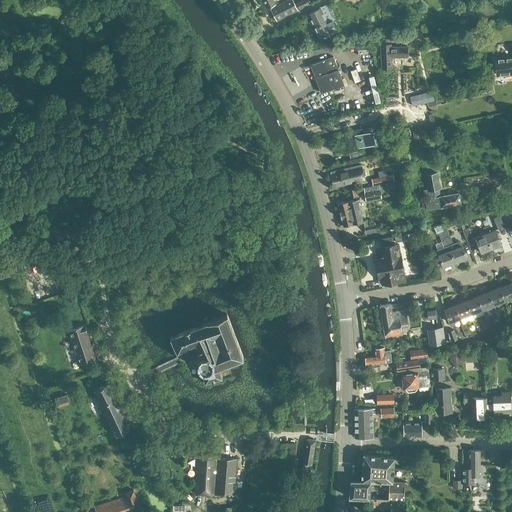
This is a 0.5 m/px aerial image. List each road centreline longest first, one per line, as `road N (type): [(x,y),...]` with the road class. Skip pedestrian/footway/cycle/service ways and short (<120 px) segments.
road 1 (tertiary): [(344,304),(309,158),(273,81),(220,0)]
road 2 (residential): [(344,304),(442,286),(511,262)]
road 3 (residential): [(511,447),(345,445)]
road 4 (tertiary): [(345,445),(344,304)]
